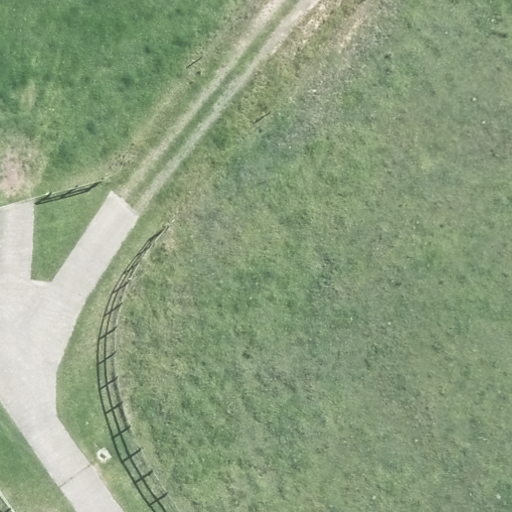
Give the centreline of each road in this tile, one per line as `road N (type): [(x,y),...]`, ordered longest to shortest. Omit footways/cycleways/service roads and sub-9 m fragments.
road 1 (track): [(26,394),(329,0)]
road 2 (track): [(110,511),(0,357)]
